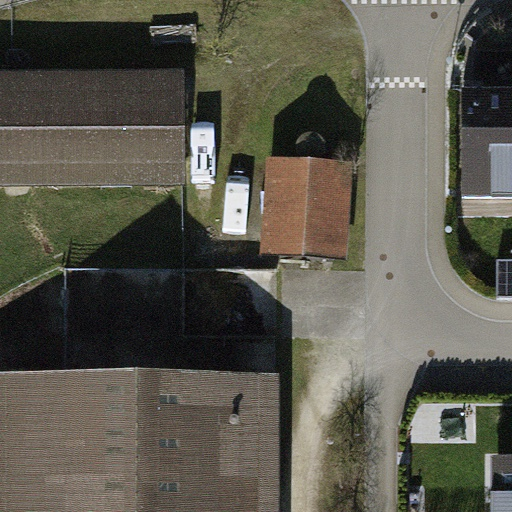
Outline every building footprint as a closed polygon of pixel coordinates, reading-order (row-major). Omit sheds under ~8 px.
[(0,187),(184,185),(182,69),(0,71),(0,187)] [(511,93),(463,94),(463,199),(511,199),(511,93)] [(264,157),(259,254),(345,259),(350,162),(264,157)] [(511,260),(496,261),(496,298),(511,297),(511,260)] [(275,511),(276,374),(0,373),(0,511),(275,511)] [(511,511),(511,455),(486,456),(485,511),(511,511)]
